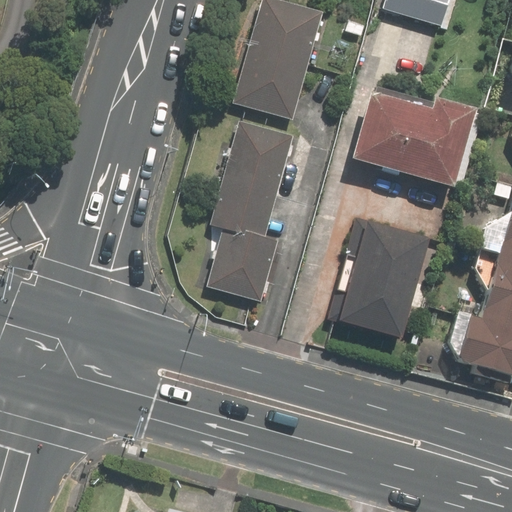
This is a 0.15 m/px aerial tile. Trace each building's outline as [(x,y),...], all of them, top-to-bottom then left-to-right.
[(325,10),(288,0),(262,0),(234,101),(295,118),(325,10)] [(451,0),(388,0),(386,7),(444,25),(451,0)] [(371,89),(353,156),(458,186),(480,106),(438,95),(434,106),(371,89)] [(294,134),(242,119),(212,224),(225,227),(208,284),(262,299),(279,239),(265,235),(294,134)] [(404,337),(430,236),(356,217),(330,318),(404,337)] [(511,221),(487,316),(472,312),(460,357),(511,370),(511,221)]
